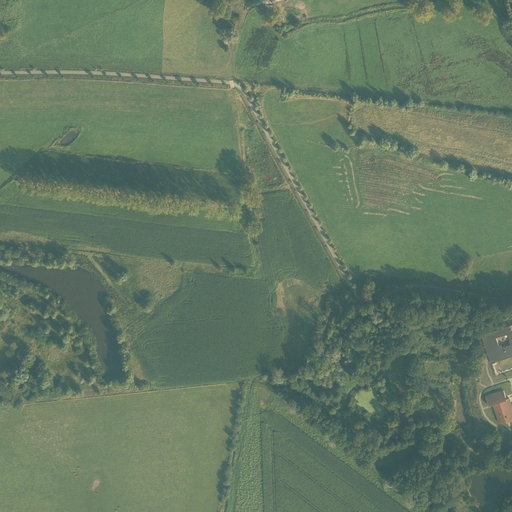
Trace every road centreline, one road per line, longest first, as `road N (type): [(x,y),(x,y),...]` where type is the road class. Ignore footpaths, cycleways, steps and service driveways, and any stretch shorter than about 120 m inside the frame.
road 1 (motorway): [(511,142),(218,86),(0,82)]
road 2 (motorway): [(0,95),(231,101),(511,155)]
